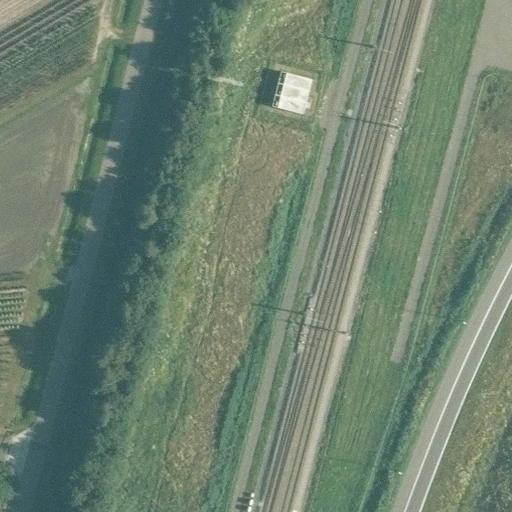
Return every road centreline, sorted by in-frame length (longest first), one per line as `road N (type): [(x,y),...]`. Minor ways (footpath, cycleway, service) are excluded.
road 1 (unclassified): [(29,511),(162,0)]
road 2 (motorway): [(511,283),(453,395),(411,511)]
